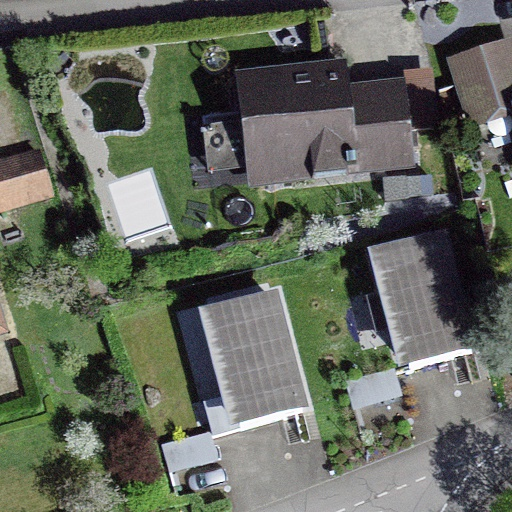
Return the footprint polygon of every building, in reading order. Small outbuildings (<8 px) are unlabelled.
[(511,77),(503,50),(448,68),(465,123),(511,107),(511,77)] [(269,185),(410,170),(404,111),(348,116),(343,73),(233,85),(239,132),(262,129),(269,185)] [(441,243),(379,259),(407,374),(470,359),(441,243)] [(271,301),(209,317),(238,432),(300,417),(271,301)] [(0,309),(0,343),(10,340),(0,309)]
